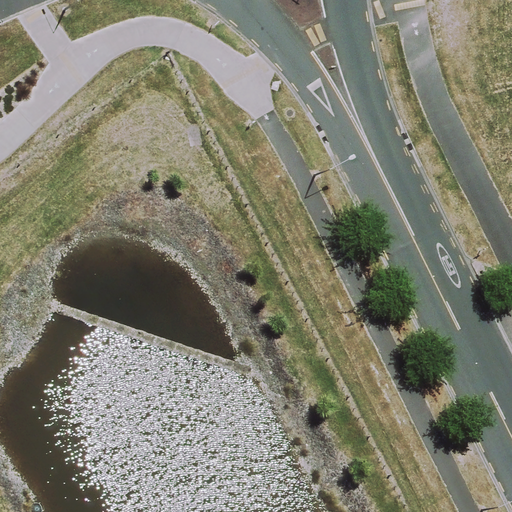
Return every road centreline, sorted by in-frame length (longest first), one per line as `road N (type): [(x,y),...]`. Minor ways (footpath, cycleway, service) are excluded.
road 1 (unclassified): [(396,203),(511,436)]
road 2 (unclassified): [(396,203),(241,0)]
road 3 (unclassified): [(347,0),(396,203)]
